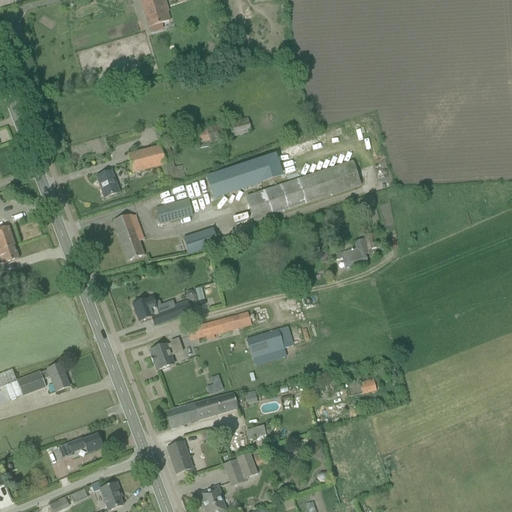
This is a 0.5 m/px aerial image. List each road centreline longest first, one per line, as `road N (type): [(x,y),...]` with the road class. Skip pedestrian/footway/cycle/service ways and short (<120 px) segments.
road 1 (secondary): [(107,354),(0,76)]
road 2 (unclassified): [(107,354),(365,266)]
road 3 (unclassified): [(16,511),(147,459)]
